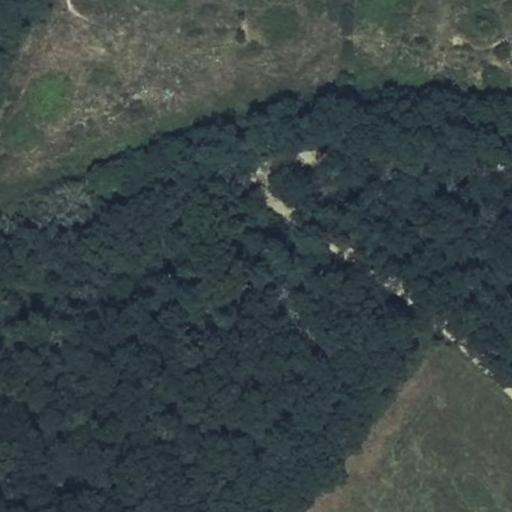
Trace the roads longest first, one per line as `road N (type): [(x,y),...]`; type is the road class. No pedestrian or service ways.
road 1 (track): [(511,384),(497,361),(243,191),(0,244)]
road 2 (track): [(511,152),(333,145),(243,191)]
